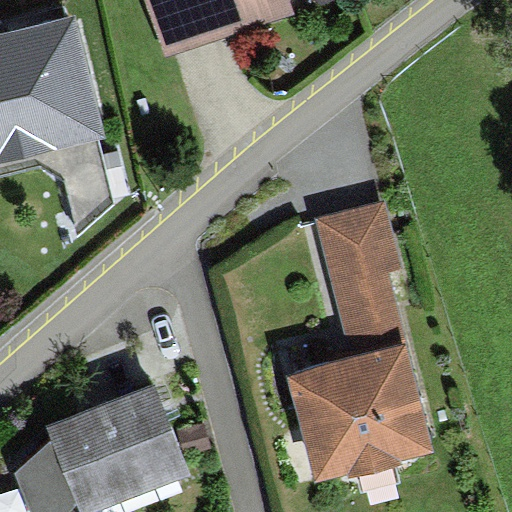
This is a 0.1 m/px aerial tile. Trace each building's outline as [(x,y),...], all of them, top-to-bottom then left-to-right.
[(148,0),(166,51),(295,9),(291,0),(148,0)] [(78,1),(0,19),(0,148),(98,126),(107,124),(78,1)] [(98,126),(0,148),(0,169),(41,159),(64,173),(78,229),(115,195),(98,126)] [(386,192),(317,210),(351,345),(289,360),(316,468),(348,460),(349,464),(403,450),(402,447),(435,439),(392,266),(404,263),(386,192)] [(157,369),(48,412),(54,428),(16,460),(37,511),(50,511),(78,489),(84,504),(193,462),(157,369)]
